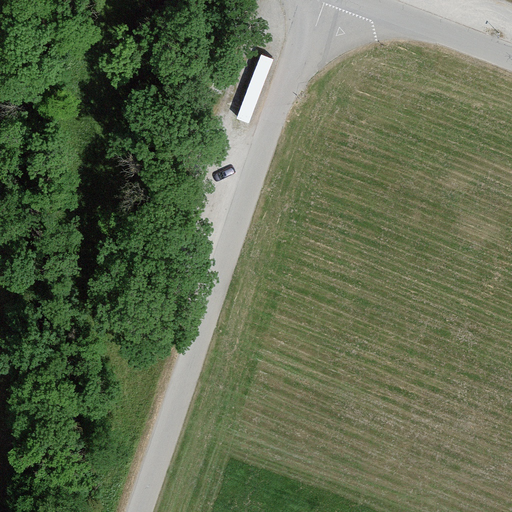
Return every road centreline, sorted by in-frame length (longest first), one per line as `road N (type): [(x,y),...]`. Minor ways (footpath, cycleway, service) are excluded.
road 1 (unclassified): [(137,511),(310,0)]
road 2 (unclassified): [(350,0),(511,60)]
